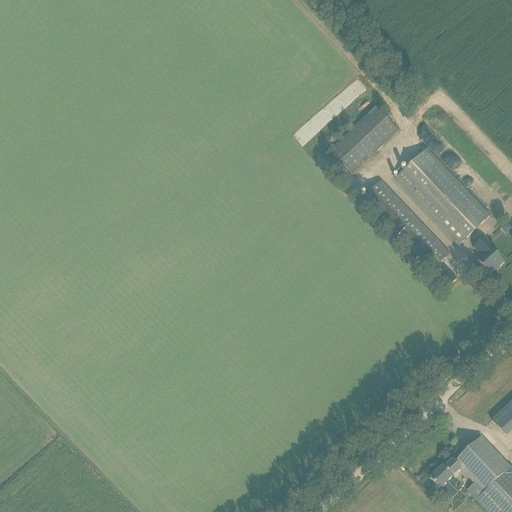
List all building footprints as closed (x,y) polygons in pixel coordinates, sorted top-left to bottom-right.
[(328,151),(351,176),(398,132),(374,108),(328,151)] [(394,180),(457,247),(490,216),(426,149),(394,180)] [(423,270),(427,275),(430,272),(435,268),(450,254),(380,181),(359,202),(364,207),(366,206),(425,269),(423,270)] [(484,238),(472,249),(482,258),(477,263),(482,268),(480,270),(485,275),(487,273),(488,275),(497,267),(499,268),(504,263),(492,250),(493,248),(484,238)] [(435,277),(446,289),(456,280),(444,268),(435,277)] [(443,467),(429,480),(439,490),(445,496),(451,490),(446,483),(452,477),(460,469),(474,485),(467,492),(485,511),(511,511),(511,470),(488,445),(481,438),(446,471),(443,467)]
